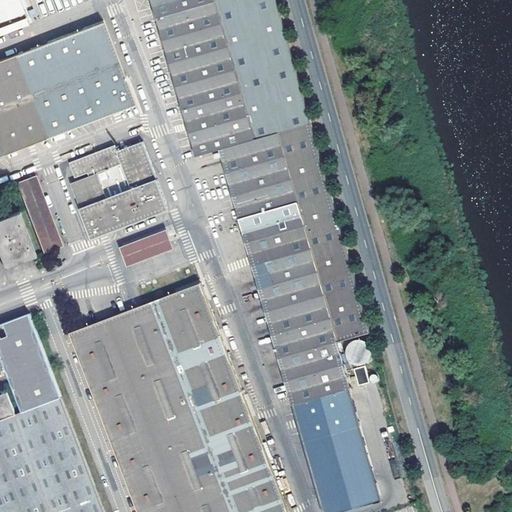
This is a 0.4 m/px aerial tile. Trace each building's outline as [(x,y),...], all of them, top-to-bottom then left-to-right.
[(0,0),(0,23),(27,13),(21,0),(0,0)] [(376,331),(280,0),(156,0),(202,156),(224,151),(243,146),(249,168),(230,174),(322,511),(344,511),(381,501),(341,342),(376,331)] [(139,107),(108,23),(0,64),(0,159),(89,126),(139,107)] [(122,153),(120,147),(75,163),(81,177),(94,173),(95,178),(78,184),(96,235),(172,207),(148,144),(122,153)] [(243,146),(224,151),(230,174),(249,168),(243,146)] [(40,175),(22,182),(49,253),(67,246),(40,175)] [(0,220),(0,236),(12,267),(41,256),(24,212),(0,220)] [(168,232),(126,248),(133,266),(176,251),(168,232)] [(0,236),(0,249),(7,269),(12,267),(0,236)] [(291,511),(206,285),(75,333),(142,511),(291,511)] [(107,511),(33,313),(0,325),(0,346),(25,412),(18,415),(11,392),(0,396),(0,511),(107,511)]
